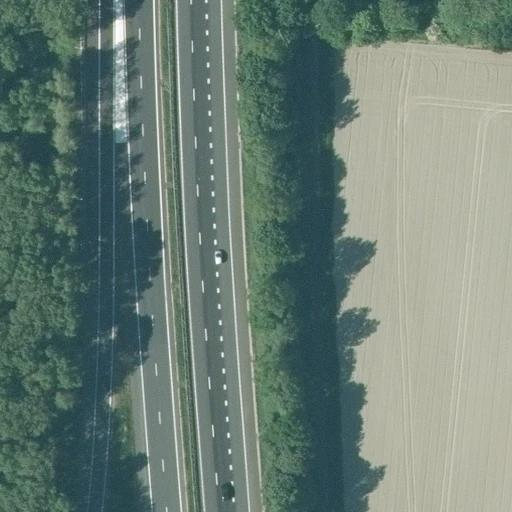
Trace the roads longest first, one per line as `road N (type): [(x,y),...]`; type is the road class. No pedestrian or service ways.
road 1 (motorway): [(138,0),(167,511)]
road 2 (motorway): [(220,511),(192,0)]
road 3 (motorway): [(105,0),(104,330),(93,511)]
